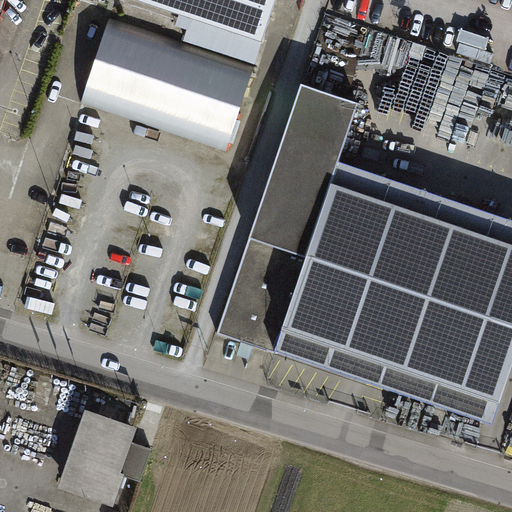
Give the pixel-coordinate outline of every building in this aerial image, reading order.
[(123,0),(262,46),(277,0),(123,0)] [(111,22),(83,101),(230,151),(257,72),(111,22)] [(494,47),(462,36),(458,49),(462,51),(458,61),(478,67),(482,58),(490,60),(494,47)] [(360,109),(302,89),(219,339),(275,357),(492,429),(511,370),(511,229),(340,173),(352,137),(373,144),(388,99),(366,91),(360,109)] [(231,204),(201,193),(179,252),(209,263),(231,204)] [(139,436),(86,418),(60,497),(103,511),(113,511),(124,481),(142,487),(153,456),(135,450),(139,436)]
